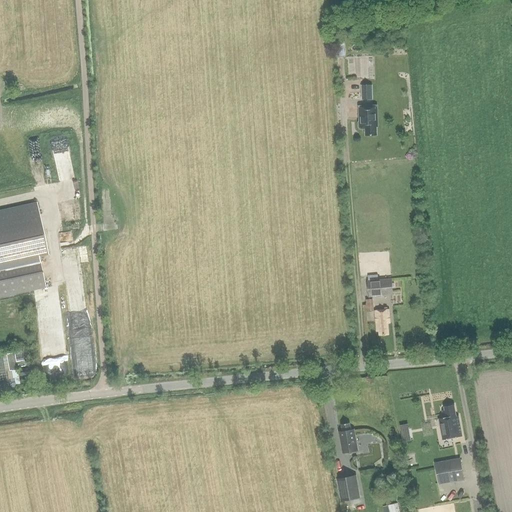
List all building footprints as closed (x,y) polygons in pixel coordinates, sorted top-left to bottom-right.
[(347,42),(337,42),(337,56),(346,56),(347,42)] [(372,99),(372,85),(362,85),(362,99),(372,99)] [(365,128),(365,135),(376,135),(376,127),(377,127),(377,106),(358,106),(359,121),(358,122),(358,127),(359,128),(365,128)] [(0,297),(46,288),(39,256),(47,254),(36,204),(0,211),(0,297)] [(370,275),(370,281),(369,281),(370,297),(394,295),(393,279),(380,280),(380,275),(370,275)] [(374,311),(373,299),(365,300),(366,305),(363,305),(363,312),(374,311)] [(376,310),(377,331),(379,331),(379,335),(388,334),(388,323),(390,323),(389,310),(388,310),(388,307),(385,308),(386,310),(376,310)] [(6,353),(9,370),(18,369),(17,367),(25,365),(24,359),(16,361),(14,352),(6,353)] [(95,378),(96,370),(79,368),(78,376),(95,378)] [(443,412),(444,419),(445,426),(440,427),(442,440),(462,436),(458,416),(455,416),(453,406),(444,407),(445,411),(443,412)] [(356,450),(352,430),(349,430),(348,423),(340,424),(341,431),(338,432),(342,453),(356,450)] [(463,479),(459,459),(435,464),(438,484),(463,479)] [(360,498),(356,475),(338,478),(342,498),(343,501),(360,498)] [(385,511),(402,511),(399,502),(384,507),(385,511)]
